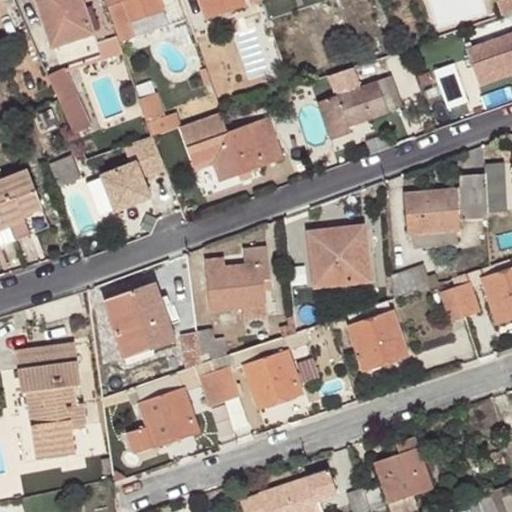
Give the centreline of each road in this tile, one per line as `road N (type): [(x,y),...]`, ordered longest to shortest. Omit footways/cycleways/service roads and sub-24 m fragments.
road 1 (residential): [(511,118),(0,291)]
road 2 (residential): [(132,502),(511,374)]
